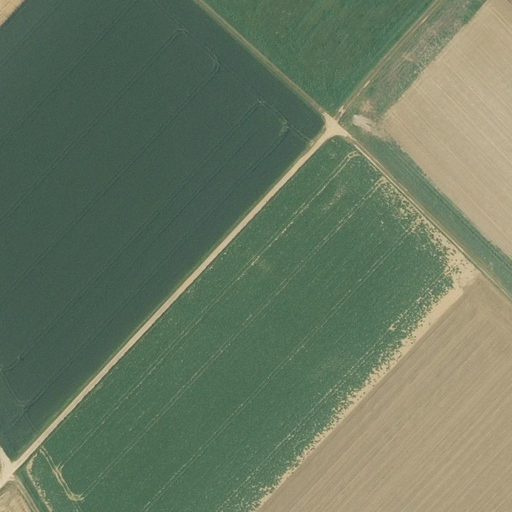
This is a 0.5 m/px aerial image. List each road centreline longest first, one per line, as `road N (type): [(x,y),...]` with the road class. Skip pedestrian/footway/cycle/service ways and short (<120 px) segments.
road 1 (track): [(34,511),(18,479),(467,0)]
road 2 (track): [(194,0),(511,301)]
